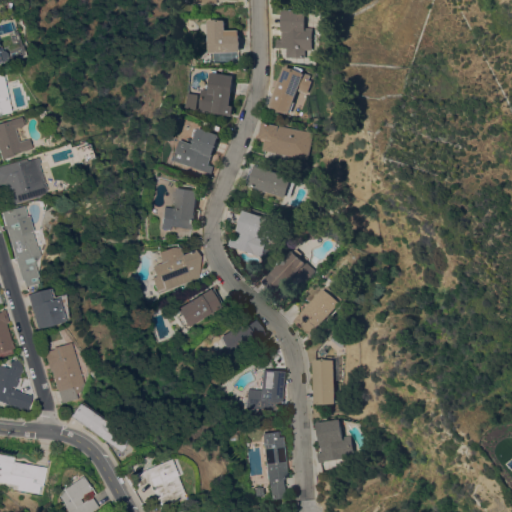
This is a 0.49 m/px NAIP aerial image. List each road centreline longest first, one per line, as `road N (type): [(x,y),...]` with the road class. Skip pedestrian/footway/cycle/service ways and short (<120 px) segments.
road 1 (residential): [(301,511),(290,342),(231,282),(212,234),(218,190),(248,120),(258,63),(254,0)]
road 2 (residential): [(53,430),(0,255)]
road 3 (residential): [(131,511),(81,440),(0,424)]
